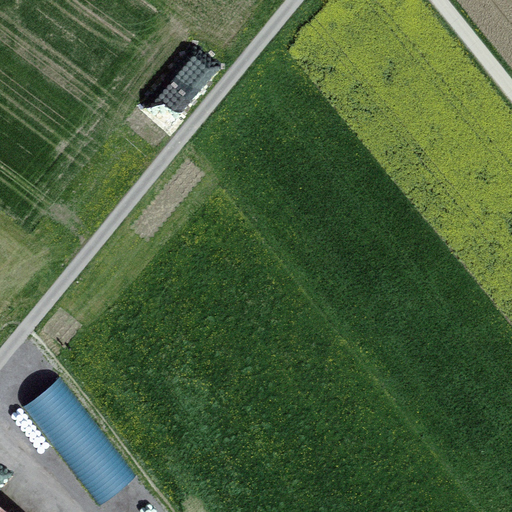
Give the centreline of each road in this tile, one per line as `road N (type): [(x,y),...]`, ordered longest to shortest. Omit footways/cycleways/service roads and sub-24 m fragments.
road 1 (track): [(0,359),(295,0)]
road 2 (unclassified): [(436,0),(511,93)]
